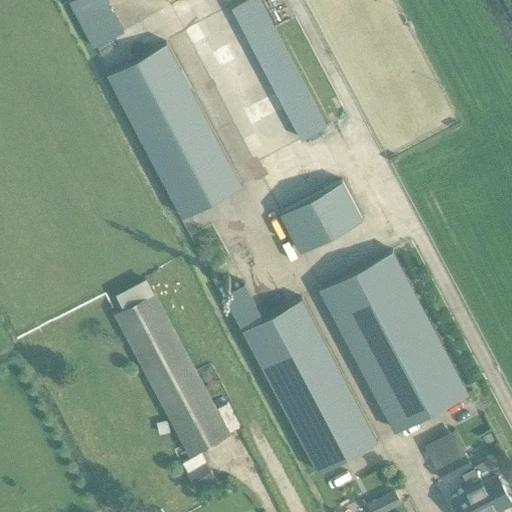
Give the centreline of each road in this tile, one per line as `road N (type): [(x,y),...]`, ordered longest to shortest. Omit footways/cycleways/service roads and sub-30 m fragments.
road 1 (unknown): [(396,202),(355,124),(256,177),(248,208),(279,271)]
road 2 (unknown): [(511,410),(396,202)]
road 3 (unknown): [(256,177),(179,31)]
road 4 (unknown): [(279,271),(396,202)]
